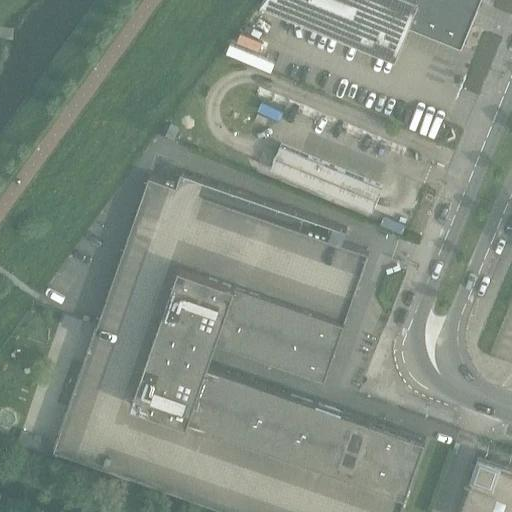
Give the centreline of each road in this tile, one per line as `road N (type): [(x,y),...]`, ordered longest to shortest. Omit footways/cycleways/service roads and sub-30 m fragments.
road 1 (unclassified): [(511,95),(420,319),(417,355),(432,377),(460,387)]
road 2 (unclassified): [(460,387),(451,372),(450,334),(511,184)]
